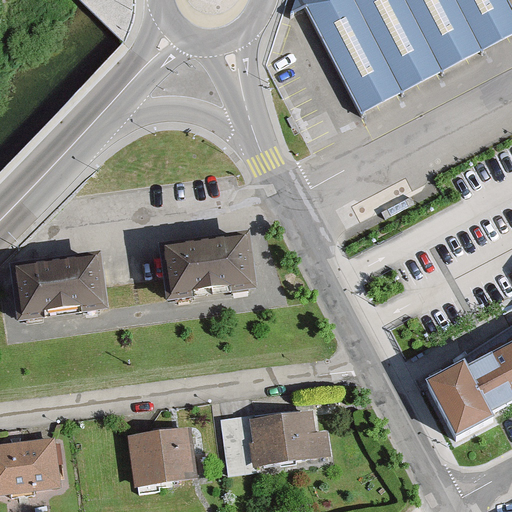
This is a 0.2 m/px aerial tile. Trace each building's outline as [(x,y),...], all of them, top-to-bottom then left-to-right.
[(511,47),(511,1),(511,0),(302,0),(364,122),(511,47)] [(252,249),(168,262),(175,309),(259,297),(252,249)] [(105,269),(21,281),(28,329),(112,317),(105,269)] [(511,354),(435,394),(465,451),(503,432),(497,421),(511,413),(511,354)] [(318,412),(223,425),(231,481),(335,467),(331,439),(322,440),(318,412)] [(194,433),(130,441),(137,500),(201,491),(194,433)] [(61,445),(0,453),(0,502),(68,493),(61,445)]
